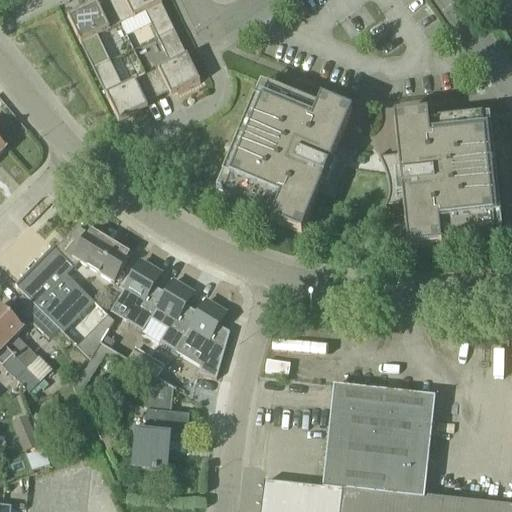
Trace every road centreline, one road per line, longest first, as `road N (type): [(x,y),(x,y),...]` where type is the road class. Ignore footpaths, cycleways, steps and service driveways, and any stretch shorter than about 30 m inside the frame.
road 1 (residential): [(511,291),(377,294),(265,274)]
road 2 (residential): [(265,274),(224,511)]
road 3 (residential): [(265,274),(212,256),(80,165)]
road 4 (residential): [(138,140),(211,102),(219,84),(201,23)]
road 5 (residential): [(80,165),(0,64)]
